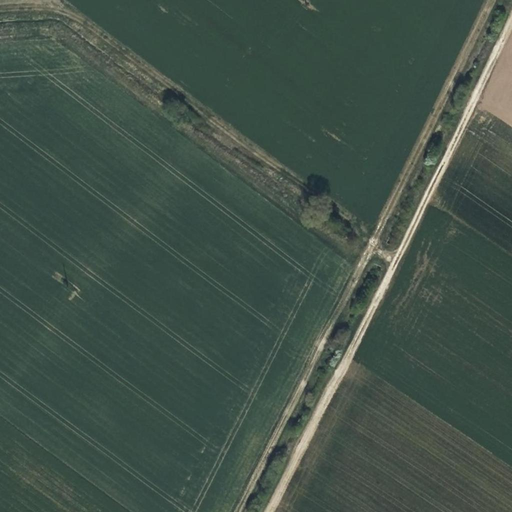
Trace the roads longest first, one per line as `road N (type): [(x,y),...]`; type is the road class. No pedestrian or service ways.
road 1 (track): [(268,511),(511,22)]
road 2 (track): [(376,235),(70,12),(0,10)]
road 3 (track): [(236,511),(376,235),(394,265)]
road 4 (track): [(376,235),(491,0)]
